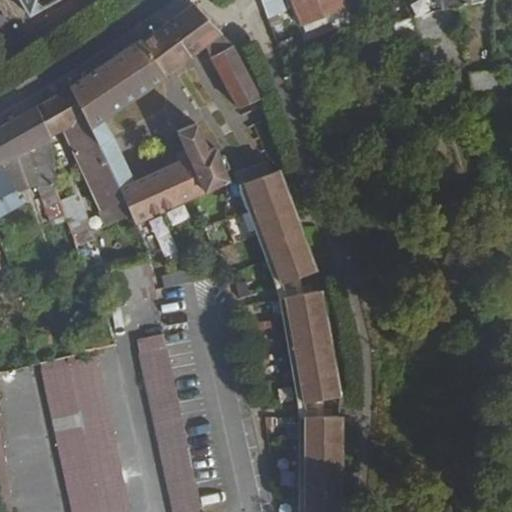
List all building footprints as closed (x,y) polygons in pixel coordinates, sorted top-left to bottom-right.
[(20,0),(30,17),(58,0),(20,0)] [(260,0),(267,21),(285,15),(279,0),(260,0)] [(289,0),(301,28),(341,12),(336,0),(289,0)] [(410,0),(421,43),(432,41),(458,37),(453,12),(473,8),(470,0),(410,0)] [(139,41),(164,80),(165,79),(164,75),(185,62),(184,61),(204,48),(203,47),(222,35),(194,5),(165,23),(167,25),(142,42),(140,39),(139,41)] [(432,41),(446,108),(472,103),(458,37),(432,41)] [(70,86),(88,125),(94,145),(109,136),(105,129),(99,120),(164,80),(139,41),(70,86)] [(209,56),(237,108),(259,99),(257,94),(231,45),(209,56)] [(472,95),(497,90),(492,68),(468,73),(472,95)] [(35,107),(49,139),(62,131),(79,168),(100,212),(108,207),(116,222),(127,217),(94,145),(88,125),(70,86),(48,101),(35,107)] [(511,87),(498,90),(499,106),(511,103),(511,87)] [(0,213),(11,209),(6,198),(16,193),(1,166),(32,149),(34,167),(38,187),(51,184),(55,183),(49,139),(35,107),(0,125),(0,213)] [(94,145),(127,217),(131,225),(225,184),(212,155),(206,157),(193,125),(175,132),(188,161),(132,185),(127,172),(123,163),(116,149),(112,141),(109,136),(94,145)] [(310,404),(339,396),(339,383),(332,358),(333,344),(324,313),(324,308),(284,169),(244,180),(244,184),(261,240),(261,227),(284,310),(284,303),(293,332),(292,365),(294,371),(294,384),(298,400),(296,511),(340,511),(343,416),(313,415),(310,404)] [(361,184),(364,194),(389,188),(386,177),(361,184)] [(58,202),(87,282),(96,279),(99,278),(106,276),(76,196),(58,202)] [(337,214),(342,230),(362,225),(372,222),(369,207),(356,209),(337,214)] [(342,230),(348,247),(367,243),(362,225),(342,230)] [(106,276),(99,278),(107,307),(153,296),(153,293),(143,265),(106,276)] [(200,511),(165,333),(136,340),(169,511),(200,511)] [(45,369),(72,511),(126,511),(96,359),(45,369)] [(0,511),(10,511),(0,439),(0,511)]
